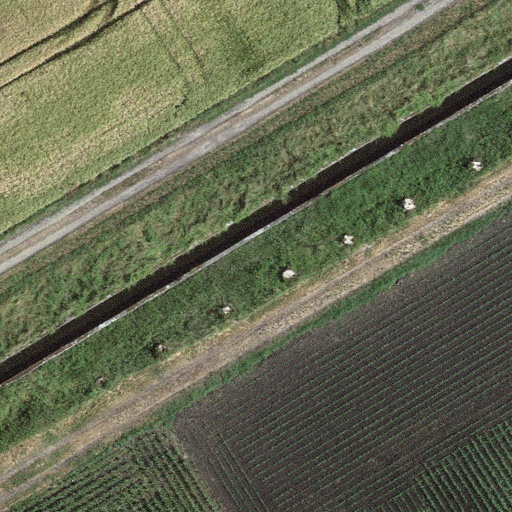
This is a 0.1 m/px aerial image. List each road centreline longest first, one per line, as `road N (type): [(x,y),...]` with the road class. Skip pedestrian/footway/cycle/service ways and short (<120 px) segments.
road 1 (track): [(511,159),(0,473)]
road 2 (track): [(448,0),(0,263)]
